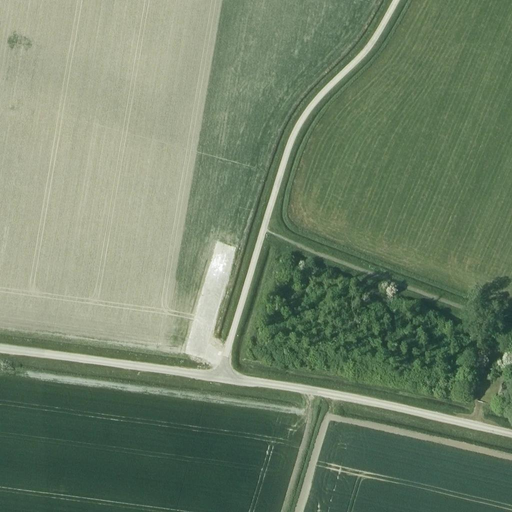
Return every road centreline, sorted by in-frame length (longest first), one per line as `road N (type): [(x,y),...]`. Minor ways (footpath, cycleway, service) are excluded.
road 1 (unclassified): [(219,377),(293,135),(395,0)]
road 2 (unclassified): [(511,434),(219,377)]
road 3 (unclassified): [(219,377),(0,348)]
